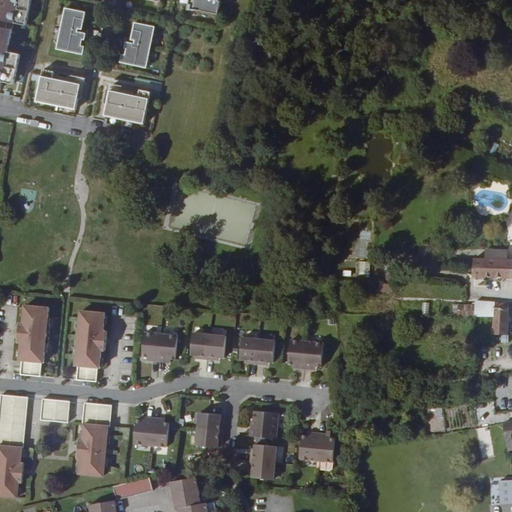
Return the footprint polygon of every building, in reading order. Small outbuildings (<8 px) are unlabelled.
[(23,26),(29,0),(0,0),(0,82),(11,84),(18,54),(6,52),(2,51),(3,44),(7,45),(10,30),(0,27),(1,22),(11,24),(23,26)] [(138,0),(157,4),(157,0),(177,0),(187,2),(185,9),(216,16),(217,8),(215,7),(216,0),(138,0)] [(78,47),(79,41),(81,42),(82,35),(78,34),(70,33),(71,29),(79,30),(82,14),(62,10),(53,51),(79,56),(81,48),(78,47)] [(0,27),(10,30),(11,24),(1,22),(0,27)] [(142,70),(151,28),(131,24),(127,40),(136,43),(135,46),(127,44),(122,43),(121,50),(122,51),(121,56),(118,56),(116,64),(142,70)] [(72,110),(77,84),(72,82),(70,86),(64,85),(65,82),(49,79),(50,75),(51,72),(40,69),(33,101),(72,110)] [(77,84),(79,78),(64,75),(63,78),(50,75),(49,79),(65,82),(64,85),(70,86),(72,82),(77,84)] [(135,93),(122,90),(122,87),(108,84),(106,92),(112,93),(112,95),(117,97),(118,94),(135,97),(135,93)] [(140,124),(146,93),(136,91),(135,93),(135,97),(118,94),(117,97),(112,95),(112,93),(106,92),(101,116),(140,124)] [(506,280),(509,263),(467,261),(466,278),(506,280)] [(360,262),(359,276),(370,277),(371,262),(360,262)] [(464,286),(367,284),(366,298),(463,300),(464,286)] [(502,338),(504,306),(470,305),(470,322),(487,322),(487,338),(502,338)] [(41,365),(46,310),(22,307),(20,325),(16,325),(15,344),(18,344),(16,363),(18,363),(17,377),(38,379),(39,365),(41,365)] [(102,353),(104,333),(101,333),(103,315),(78,313),(73,368),(75,368),(74,382),(93,384),(95,371),(97,371),(99,353),(102,353)] [(155,364),(158,336),(141,335),(139,359),(144,359),(149,360),(148,363),(155,364)] [(172,362),(174,338),(158,336),(155,364),(162,365),(163,361),(167,362),(172,362)] [(204,363),(206,338),(190,336),(188,358),(192,358),(197,359),(197,362),(204,363)] [(222,361),(224,340),(206,338),(204,363),(211,364),(212,360),(216,361),(222,361)] [(254,367),(257,342),(240,341),(238,362),(242,363),(247,363),(247,367),(254,367)] [(271,365),(273,344),(257,342),(254,367),(261,368),(261,365),(267,365),(271,365)] [(302,372),(305,345),(289,343),(287,367),(291,368),(295,368),(295,371),(302,372)] [(318,370),(321,346),(305,345),(302,372),(309,373),(310,369),(313,370),(318,370)] [(19,451),(24,399),(12,398),(0,397),(0,448),(18,451),(19,451)] [(64,425),(66,404),(38,401),(36,422),(64,425)] [(106,429),(108,408),(95,406),(80,405),(78,426),(79,427),(105,429),(106,429)] [(277,439),(280,413),(269,412),(269,409),(263,408),(263,412),(256,411),(255,421),(254,428),(251,428),(250,437),(277,439)] [(224,432),(224,424),(221,424),(221,419),(222,415),(201,413),(199,430),(224,432)] [(151,447),(154,418),(147,418),(147,421),(142,421),(137,420),(135,445),(151,447)] [(168,448),(170,423),(165,423),(161,422),(161,419),(154,418),(151,447),(168,448)] [(511,421),(503,423),(506,451),(511,449),(511,421)] [(100,480),(105,429),(79,427),(78,442),(74,442),(72,461),(76,462),(74,478),(100,480)] [(219,443),(219,438),(223,439),(224,432),(199,430),(197,446),(218,448),(219,443)] [(317,461),(320,434),(312,433),(312,436),(308,436),(302,435),(300,459),(317,461)] [(334,463),(336,438),(331,438),(327,438),(327,434),(320,434),(317,461),(334,463)] [(275,463),(277,447),(255,445),(255,448),(254,453),(251,453),(250,461),(275,463)] [(18,486),(20,466),(16,466),(18,451),(0,448),(0,500),(13,501),(14,485),(18,486)] [(274,480),(275,463),(250,461),(249,468),(253,468),(252,473),(252,478),(274,480)] [(152,492),(148,478),(115,487),(119,501),(152,492)] [(198,492),(196,479),(170,484),(172,492),(175,491),(176,496),(198,492)] [(511,482),(500,484),(501,500),(511,499),(511,505),(511,482)] [(201,505),(198,492),(176,496),(177,502),(174,503),(175,510),(178,509),(201,505)] [(111,511),(111,510),(115,510),(114,502),(91,506),(91,511),(111,511)]
